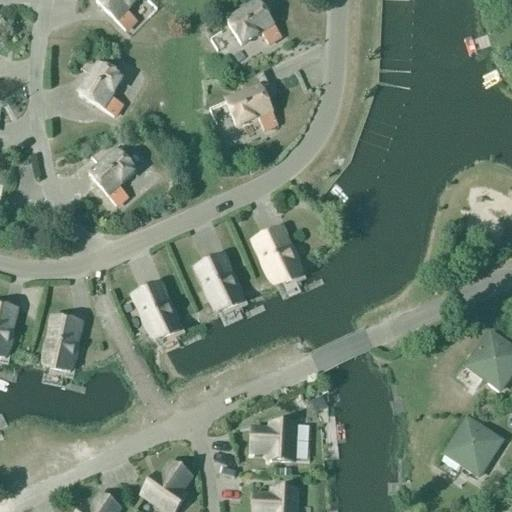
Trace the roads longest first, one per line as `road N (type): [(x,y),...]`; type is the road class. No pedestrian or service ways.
road 1 (residential): [(91,264),(288,172),(318,150),(337,78),(339,0)]
road 2 (residential): [(191,423),(511,276)]
road 3 (residential): [(43,0),(39,122),(55,202),(91,264)]
road 4 (residential): [(191,423),(0,506)]
